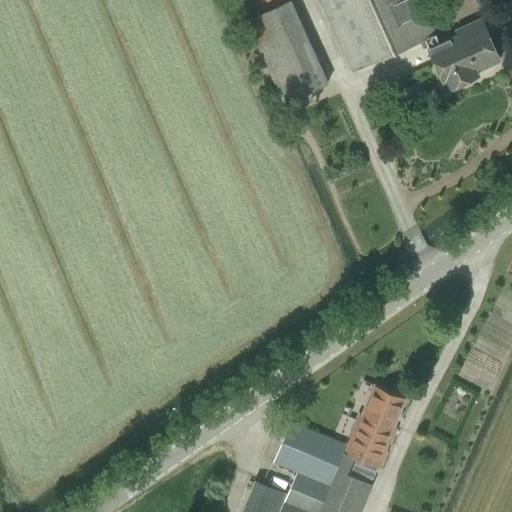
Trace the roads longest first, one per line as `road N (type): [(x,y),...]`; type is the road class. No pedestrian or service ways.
road 1 (tertiary): [(96,511),(511,218)]
road 2 (track): [(429,276),(303,0)]
road 3 (track): [(482,239),(477,292),(374,511)]
